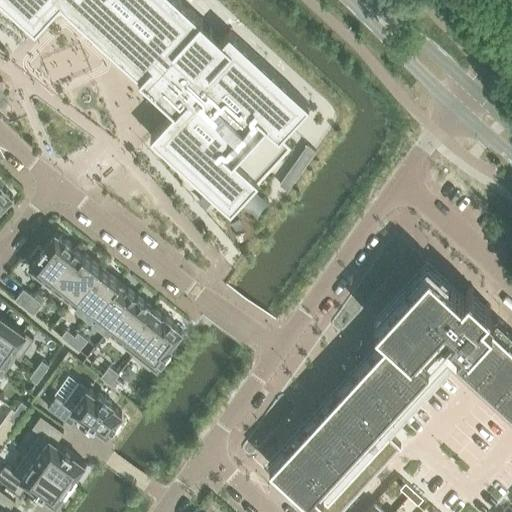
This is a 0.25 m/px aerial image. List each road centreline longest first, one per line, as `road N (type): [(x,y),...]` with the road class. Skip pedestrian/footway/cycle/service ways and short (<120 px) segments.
road 1 (residential): [(49,181),(277,350)]
road 2 (residential): [(277,350),(391,187)]
road 3 (residential): [(391,187),(511,297)]
road 4 (tertiary): [(354,0),(452,103)]
road 5 (tertiary): [(467,84),(356,0)]
road 6 (residential): [(206,453),(277,350)]
